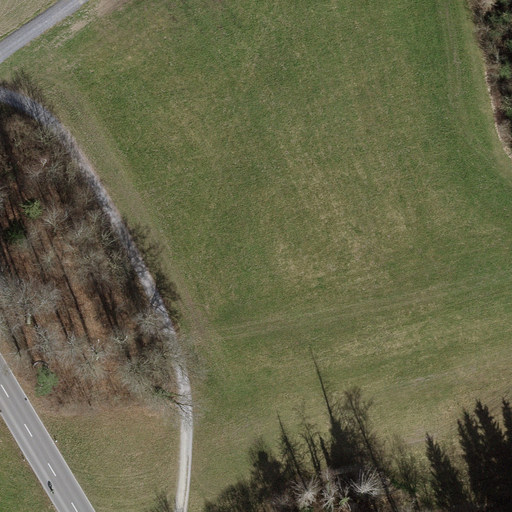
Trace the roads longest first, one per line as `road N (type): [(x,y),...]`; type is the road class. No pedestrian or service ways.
road 1 (track): [(179,511),(189,419),(159,308),(70,141),(39,111),(0,94)]
road 2 (tertiary): [(77,511),(0,382)]
